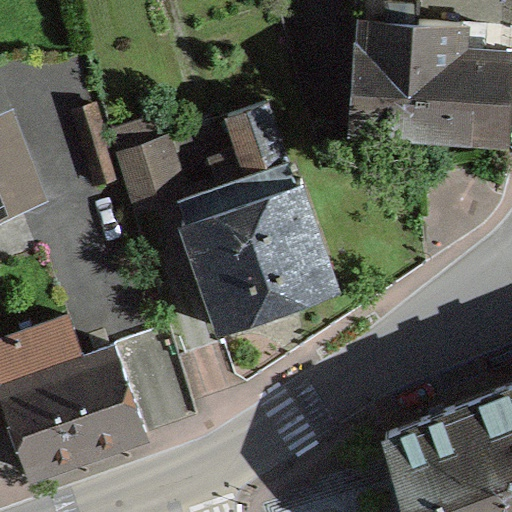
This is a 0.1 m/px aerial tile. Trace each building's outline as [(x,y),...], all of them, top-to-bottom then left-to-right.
[(367,0),(366,13),(422,17),(422,0),(367,0)] [(465,21),(422,17),(366,13),(364,38),(358,37),(352,120),(483,130),(483,121),(502,105),(511,106),(511,94),(511,49),(464,46),(465,21)] [(222,324),(339,282),(303,177),(294,180),(266,99),(229,111),(249,170),(184,193),(191,215),(184,218),(222,324)] [(140,204),(167,196),(149,139),(163,134),(157,117),(115,130),(140,204)] [(101,176),(117,169),(103,124),(87,129),(101,176)] [(0,125),(0,209),(29,198),(0,125)] [(0,383),(30,470),(146,427),(113,341),(83,351),(70,312),(0,337),(0,363),(5,379),(0,380),(0,383)] [(511,511),(511,377),(388,426),(414,511),(511,511)]
